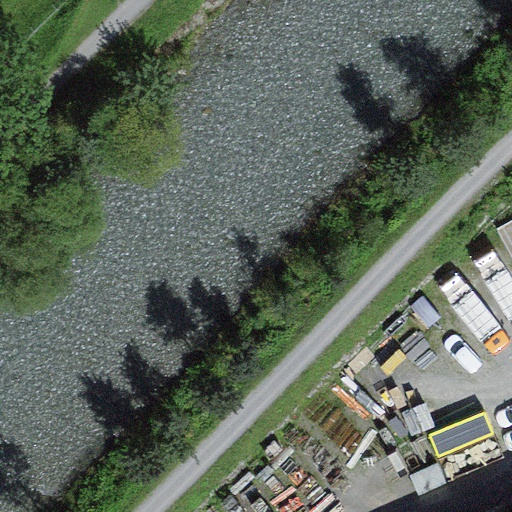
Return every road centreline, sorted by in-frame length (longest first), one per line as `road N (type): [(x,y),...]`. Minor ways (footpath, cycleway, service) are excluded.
road 1 (track): [(511,160),(155,511)]
road 2 (track): [(0,136),(134,0)]
